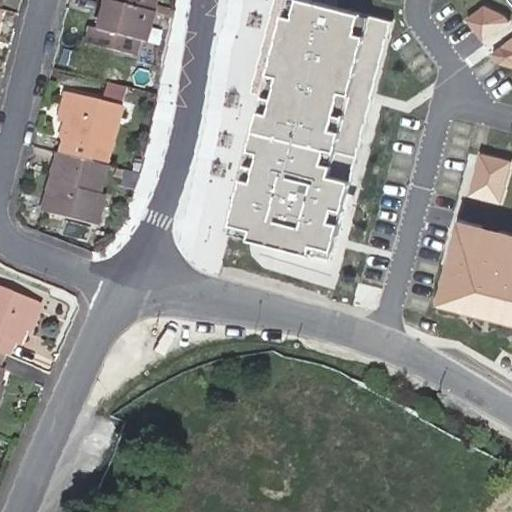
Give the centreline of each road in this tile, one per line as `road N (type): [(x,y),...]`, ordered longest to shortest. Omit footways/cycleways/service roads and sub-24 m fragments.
road 1 (residential): [(205,0),(177,160),(123,281)]
road 2 (residential): [(378,346),(450,62)]
road 3 (residential): [(378,346),(310,319),(123,281)]
road 4 (residential): [(123,281),(20,511)]
road 5 (residential): [(42,0),(0,173)]
road 6 (residential): [(511,414),(378,346)]
road 7 (residential): [(0,228),(13,246),(123,281)]
